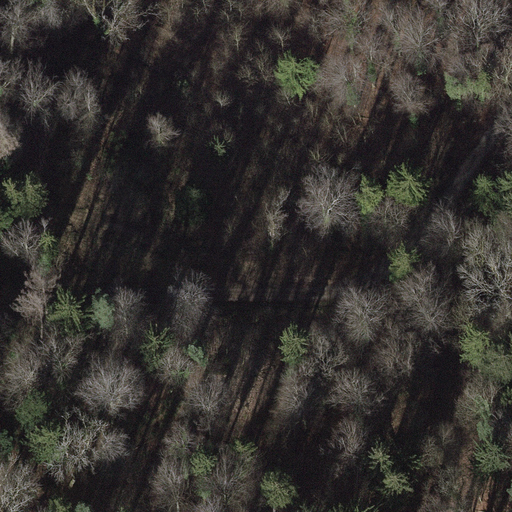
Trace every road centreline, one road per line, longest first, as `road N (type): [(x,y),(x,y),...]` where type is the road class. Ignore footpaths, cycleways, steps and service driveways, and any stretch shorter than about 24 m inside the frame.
road 1 (track): [(0,312),(78,298),(360,287),(426,236),(511,112)]
road 2 (track): [(0,200),(88,221),(302,294)]
